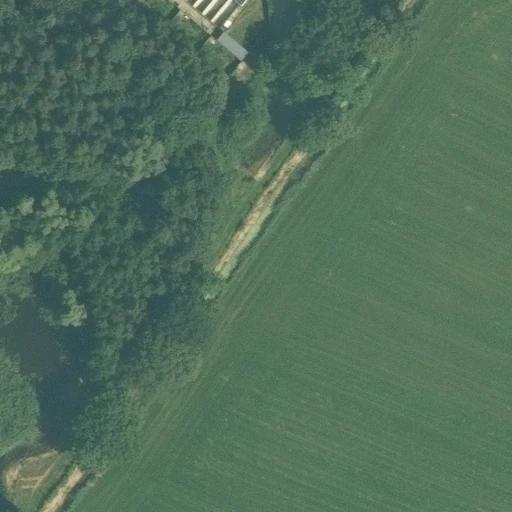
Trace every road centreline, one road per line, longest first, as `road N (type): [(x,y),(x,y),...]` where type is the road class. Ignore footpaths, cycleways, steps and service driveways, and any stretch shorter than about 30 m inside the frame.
road 1 (track): [(388,0),(40,511)]
road 2 (track): [(20,0),(89,30),(210,135),(228,246)]
road 3 (track): [(308,0),(200,126)]
